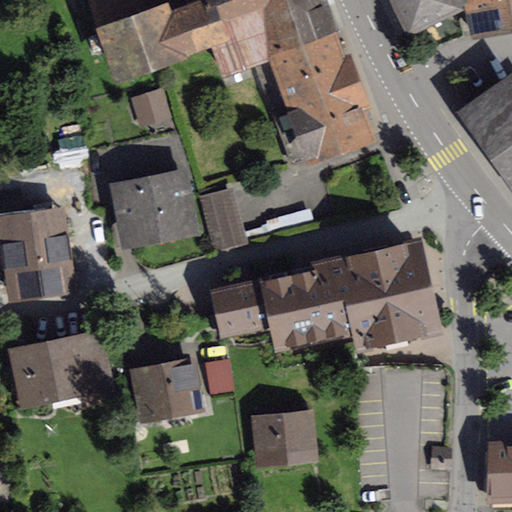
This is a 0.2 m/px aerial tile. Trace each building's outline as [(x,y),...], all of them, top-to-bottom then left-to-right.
[(92,0),(119,71),(212,37),(221,34),(208,0),(175,0),(177,5),(165,10),(160,0),(92,0)] [(212,37),(224,71),(255,60),(331,32),(338,29),(327,0),(320,0),(319,1),(319,0),(208,0),(221,34),(212,37)] [(396,0),(410,29),(465,2),(463,0),(396,0)] [(511,22),(511,0),(463,0),(465,2),(471,30),(511,22)] [(331,32),(255,60),(293,164),(369,136),(357,104),(363,102),(348,60),(342,62),(331,32)] [(511,86),(509,83),(467,113),(511,175),(511,86)] [(163,114),(158,96),(139,102),(144,120),(163,114)] [(180,195),(176,175),(147,180),(148,185),(122,191),(131,236),(188,225),(182,195),(180,195)] [(228,190),(202,197),(216,251),(243,243),(228,190)] [(68,211),(0,221),(0,262),(7,306),(81,295),(68,211)] [(249,288),(220,295),(227,328),(256,321),(258,326),(277,321),(282,342),(358,324),(363,342),(429,326),(432,326),(414,249),(413,245),(314,268),(315,271),(248,287),(249,288)] [(105,332),(12,353),(25,413),(118,393),(105,332)] [(235,391),(230,358),(205,362),(210,395),(235,391)] [(200,385),(196,364),(136,375),(138,390),(128,392),(134,421),(157,417),(156,412),(191,406),(192,411),(201,409),(197,386),(200,385)] [(108,407),(82,412),(92,461),(119,456),(108,407)] [(319,462),(314,409),(251,416),(257,468),(319,462)] [(511,429),(479,430),(481,495),(511,494),(511,429)] [(450,467),(451,450),(444,450),(433,450),(433,466),(450,467)]
